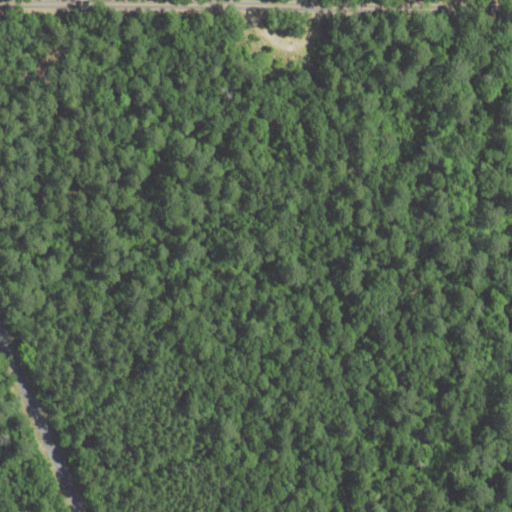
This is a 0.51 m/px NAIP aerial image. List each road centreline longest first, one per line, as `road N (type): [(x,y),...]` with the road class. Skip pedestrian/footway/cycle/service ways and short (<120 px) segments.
road 1 (residential): [(511,13),(3,0)]
road 2 (residential): [(82,511),(0,328)]
